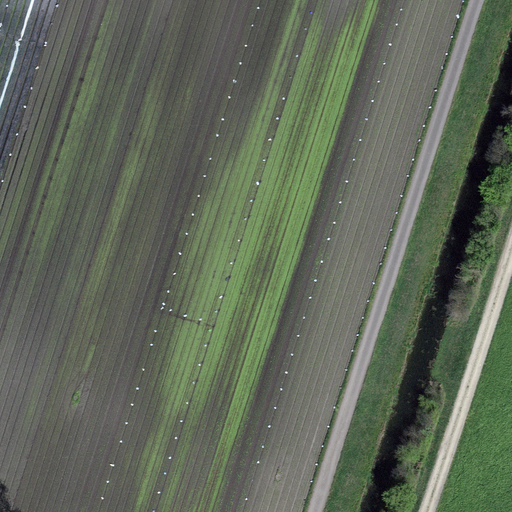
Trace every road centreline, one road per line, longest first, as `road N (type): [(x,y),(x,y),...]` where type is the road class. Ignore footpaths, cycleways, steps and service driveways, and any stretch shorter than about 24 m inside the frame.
road 1 (track): [(312,511),(474,0)]
road 2 (track): [(511,237),(422,511)]
